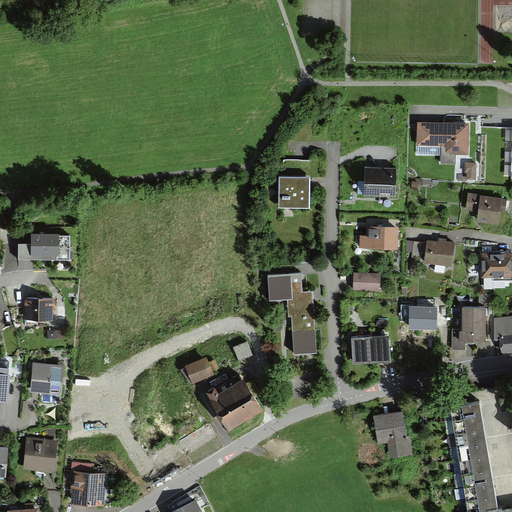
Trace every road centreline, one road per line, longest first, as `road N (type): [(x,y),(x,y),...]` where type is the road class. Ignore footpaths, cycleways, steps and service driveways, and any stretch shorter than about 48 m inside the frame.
road 1 (residential): [(339,399),(330,307),(332,146)]
road 2 (residential): [(339,399),(275,425),(133,511)]
road 3 (residential): [(511,363),(339,399)]
